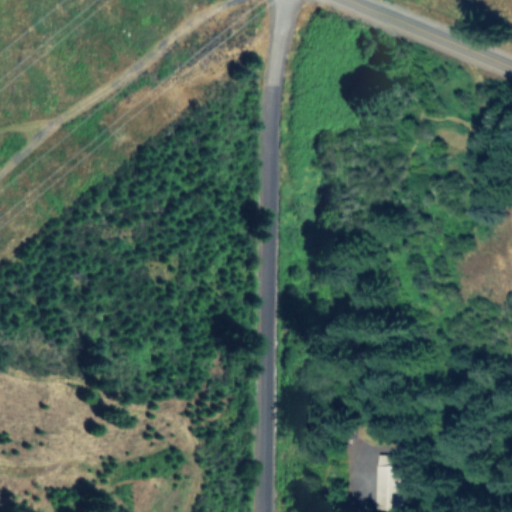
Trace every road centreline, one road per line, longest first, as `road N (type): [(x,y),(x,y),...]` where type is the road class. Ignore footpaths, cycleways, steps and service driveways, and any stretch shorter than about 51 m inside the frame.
road 1 (residential): [(269,511),(274,155),(287,0)]
road 2 (track): [(0,181),(74,112),(123,85),(194,24),(263,0)]
road 3 (tertiary): [(511,69),(345,0)]
